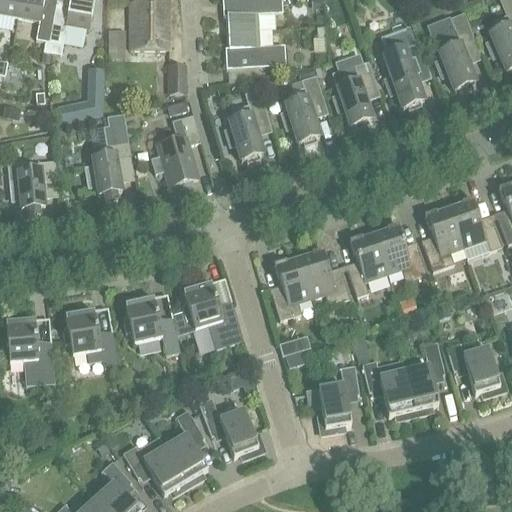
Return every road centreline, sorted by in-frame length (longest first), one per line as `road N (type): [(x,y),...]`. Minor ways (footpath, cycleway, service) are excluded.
road 1 (residential): [(228,229),(511,129)]
road 2 (residential): [(299,477),(228,229)]
road 3 (residential): [(0,273),(39,273),(228,229)]
road 4 (residential): [(299,477),(511,426)]
